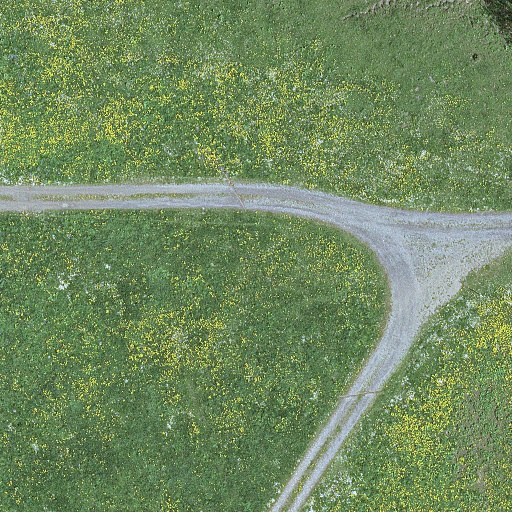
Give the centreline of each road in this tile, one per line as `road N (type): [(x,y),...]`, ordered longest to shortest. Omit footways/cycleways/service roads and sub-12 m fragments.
road 1 (track): [(439,287),(368,221),(237,194),(0,199)]
road 2 (track): [(295,511),(439,287),(511,237)]
